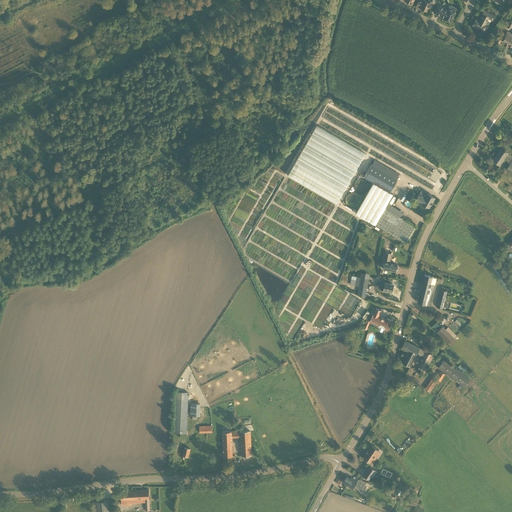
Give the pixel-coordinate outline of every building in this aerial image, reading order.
[(422,0),(418,0),(416,7),(420,9),(421,8),(427,11),(428,7),(430,8),(431,6),(433,7),(436,1),(434,0),(432,0),(432,2),(428,0),(427,0),(427,1),(424,0),(422,0),(423,0),(422,0)] [(448,10),(437,5),(434,13),(444,18),(444,19),(451,22),(455,12),(448,9),(448,10)] [(491,20),(494,15),(484,10),(482,14),(482,15),(479,20),(476,19),(472,25),(483,31),(486,24),(489,18),(491,20)] [(507,44),(511,36),(511,34),(508,32),(502,41),(507,44)] [(317,126),(288,176),(336,204),(365,154),(317,126)] [(509,162),(511,158),(511,156),(508,153),(501,148),(493,161),(499,165),(504,159),(509,162)] [(372,165),(371,164),(364,177),(374,183),(355,214),(375,225),(375,224),(406,244),(416,227),(401,218),(404,213),(388,203),(393,194),(390,192),(400,174),(375,159),(372,165)] [(369,186),(369,185),(369,184),(368,182),(368,181),(367,179),(365,179),(364,178),(363,178),(361,177),(360,178),(358,178),(357,179),(356,180),(355,181),(355,182),(354,184),(354,185),(354,187),(355,188),(355,189),(357,191),(358,191),(359,192),(361,192),(362,192),(364,192),(365,192),(366,191),(367,190),(369,188),(369,186)] [(435,197),(427,193),(421,190),(416,199),(422,203),(429,207),(435,197)] [(361,200),(361,198),(361,197),(360,195),(360,194),(359,193),(358,192),(356,191),(355,191),(353,191),(351,191),(350,191),(349,192),(348,193),(347,194),(347,195),(346,197),(346,198),(346,199),(347,201),(347,202),(348,203),(349,204),(351,205),(352,205),(353,206),(355,206),(356,205),(358,204),(359,204),(360,202),(360,201),(361,200)] [(411,191),(406,199),(411,202),(416,194),(411,191)] [(503,250),(498,255),(496,258),(499,261),(502,258),(506,253),(503,250)] [(388,270),(396,271),(397,270),(398,268),(397,268),(397,264),(389,263),(390,261),(391,253),(386,252),(384,260),(384,262),(383,268),(388,269),(388,270)] [(430,306),(435,285),(431,284),(433,277),(425,275),(418,302),(430,306)] [(365,298),(368,279),(361,277),(357,294),(361,297),(365,298)] [(392,291),(393,284),(379,281),(378,289),(383,291),(387,291),(387,290),(392,291)] [(443,309),(447,292),(441,291),(437,307),(443,309)] [(364,327),(363,327),(364,328),(367,330),(370,321),(379,325),(378,327),(379,327),(378,330),(382,332),(383,329),(384,330),(385,328),(389,329),(392,322),(390,321),(391,319),(386,317),(385,319),(378,316),(381,311),(375,309),(370,320),(367,319),(364,327)] [(448,344),(448,343),(451,346),(456,340),(454,338),(454,337),(442,326),(436,332),(448,344)] [(429,345),(432,339),(426,335),(424,339),(425,340),(424,342),(429,345)] [(409,352),(413,345),(405,340),(401,348),(408,351),(409,352)] [(434,355),(413,345),(409,352),(408,351),(402,362),(410,366),(416,354),(423,357),(417,370),(424,373),(434,355)] [(464,388),(469,381),(471,379),(445,360),(439,368),(464,388)] [(445,374),(439,371),(435,378),(440,381),(442,379),(445,374)] [(425,389),(429,392),(436,383),(432,380),(425,389)] [(186,433),(188,392),(176,392),(174,432),(186,433)] [(197,419),(198,416),(200,416),(201,404),(191,403),(190,416),(192,416),(192,419),(197,419)] [(251,455),(250,430),(240,431),(240,436),(241,450),(238,450),(238,456),(251,455)] [(231,431),(222,432),(223,457),(232,456),(231,431)] [(370,462),(379,450),(372,445),(369,450),(368,449),(366,453),(363,458),(370,462)] [(366,473),(371,476),(375,470),(370,466),(366,473)] [(350,479),(347,477),(343,482),(350,486),(351,484),(354,485),(353,486),(361,491),(367,482),(358,479),(357,481),(351,477),(350,479)] [(389,495),(395,497),(397,490),(391,488),(389,495)] [(150,511),(149,490),(120,491),(121,505),(129,505),(129,500),(145,499),(146,511),(150,511)] [(111,511),(110,505),(110,500),(94,502),(94,511),(111,511)]
